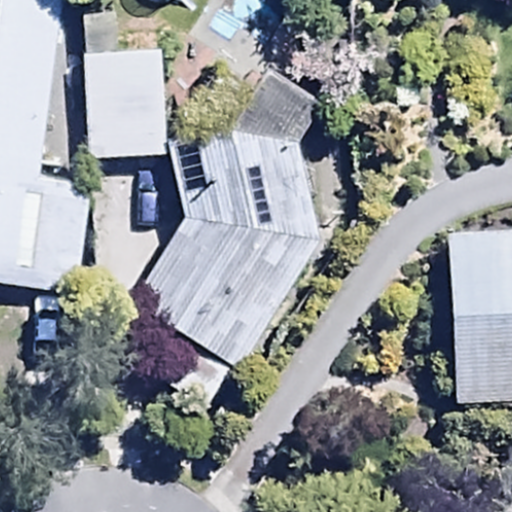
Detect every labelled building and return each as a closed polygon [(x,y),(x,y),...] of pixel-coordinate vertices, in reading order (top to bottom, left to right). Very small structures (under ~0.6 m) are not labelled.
[(59,0),(0,0),(0,301),(72,311),(85,199),(36,193),(59,0)] [(162,66),(85,69),(88,176),(165,174),(162,66)] [(171,347),(230,388),(235,391),(333,239),(312,237),(296,161),(324,119),(270,88),(234,152),(171,157),(184,238),(132,321),(171,347)] [(511,247),(449,250),(454,420),(511,418),(511,247)] [(230,388),(171,347),(144,386),(204,427),(230,388)]
